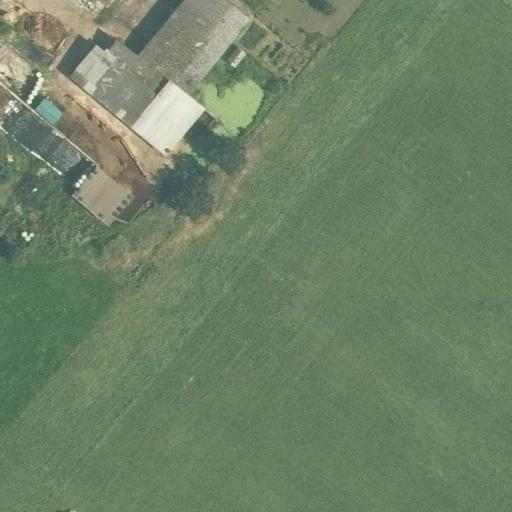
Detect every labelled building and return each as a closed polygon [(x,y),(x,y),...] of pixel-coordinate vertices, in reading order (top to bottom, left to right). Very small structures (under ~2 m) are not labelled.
[(231,4),(226,0),(182,0),(174,9),(206,35),(231,4)] [(206,35),(159,92),(177,106),(187,94),(249,18),(231,4),(206,35)] [(174,9),(125,70),(156,96),(159,92),(206,35),(174,9)] [(125,70),(94,45),(70,75),(131,126),(156,96),(125,70)] [(177,106),(159,92),(132,126),(168,155),(205,109),(187,94),(177,106)] [(72,183),(65,191),(101,224),(128,195),(68,138),(47,160),(72,183)]
